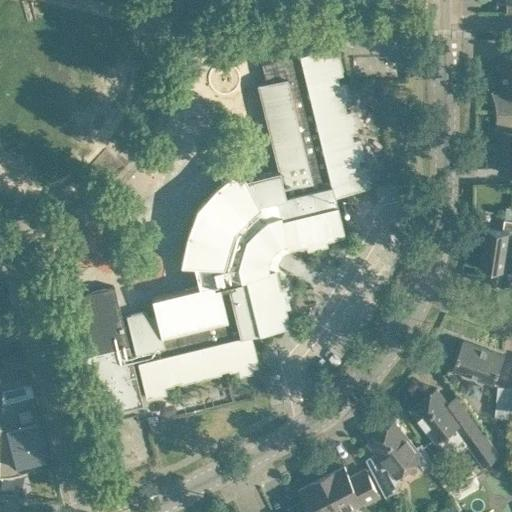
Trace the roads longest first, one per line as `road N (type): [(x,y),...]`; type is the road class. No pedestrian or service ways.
road 1 (unclassified): [(444,0),(442,210),(423,285)]
road 2 (residential): [(84,511),(17,261),(0,246)]
road 3 (unclassified): [(423,285),(353,388),(229,468)]
